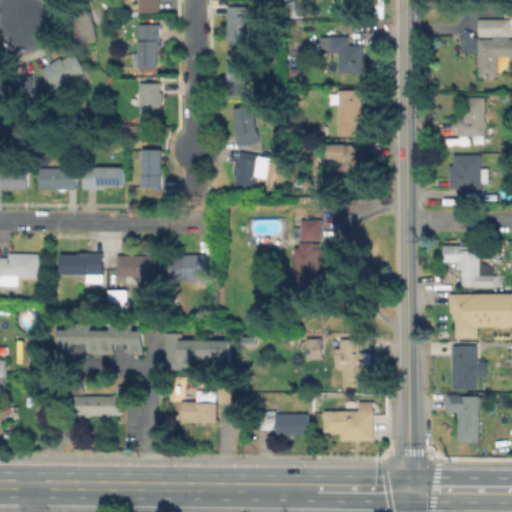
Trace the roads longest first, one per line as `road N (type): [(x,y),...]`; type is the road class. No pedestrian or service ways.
road 1 (tertiary): [(404,0),(410,489)]
road 2 (primary): [(0,484),(245,487)]
road 3 (residential): [(192,0),(192,191)]
road 4 (residential): [(0,219),(167,221)]
